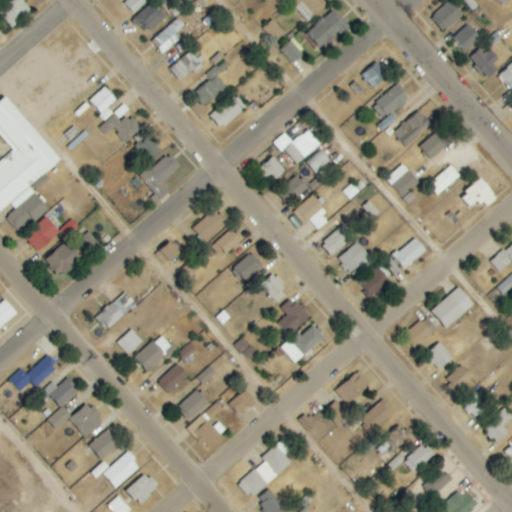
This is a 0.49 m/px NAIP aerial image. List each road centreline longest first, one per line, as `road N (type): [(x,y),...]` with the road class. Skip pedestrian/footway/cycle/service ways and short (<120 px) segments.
road 1 (residential): [(511,501),(74,0)]
road 2 (residential): [(0,364),(388,15)]
road 3 (residential): [(172,511),(455,266),(511,203)]
road 4 (residential): [(230,511),(0,247)]
road 5 (secondary): [(511,159),(375,0)]
